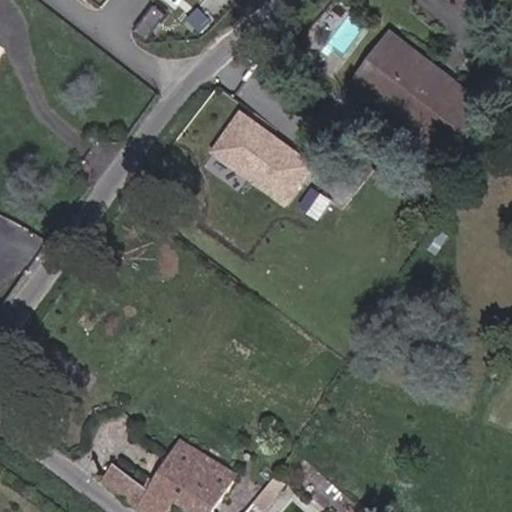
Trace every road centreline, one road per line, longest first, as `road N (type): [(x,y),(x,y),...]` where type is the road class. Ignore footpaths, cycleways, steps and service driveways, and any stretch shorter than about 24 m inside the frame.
road 1 (residential): [(0,348),(184,86),(287,0)]
road 2 (unclassified): [(0,423),(122,511)]
